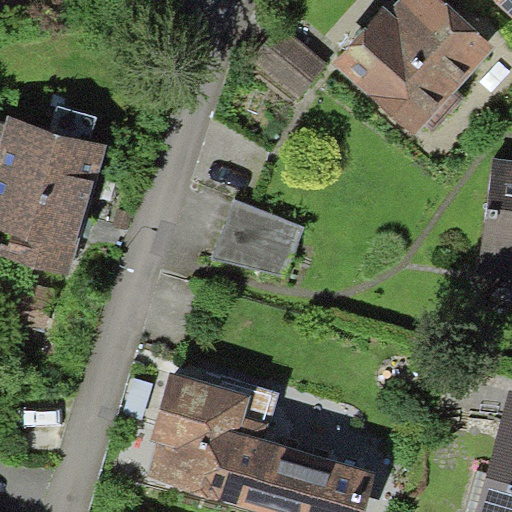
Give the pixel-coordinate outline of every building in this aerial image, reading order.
[(495,46),(444,0),(397,0),(388,10),(383,5),(333,62),(415,136),(425,124),(434,132),(463,100),(453,92),(495,46)] [(511,0),(498,0),(511,14),(511,0)] [(328,64),(280,25),(252,57),(299,98),(328,64)] [(57,103),(50,128),(89,140),(96,115),(57,103)] [(50,128),(8,115),(6,123),(0,121),(0,228),(11,232),(3,258),(67,277),(107,145),(89,140),(50,128)] [(511,159),(493,157),(478,275),(511,279),(511,159)] [(303,225),(235,201),(214,259),(282,284),(303,225)] [(57,290),(0,271),(0,310),(46,325),(57,290)] [(251,395),(170,373),(150,440),(157,442),(147,475),(196,490),(268,511),(365,511),(378,468),(266,435),(269,424),(245,416),(251,395)] [(152,384),(131,377),(120,413),(142,419),(152,384)] [(511,511),(511,389),(509,389),(474,511),(511,511)]
